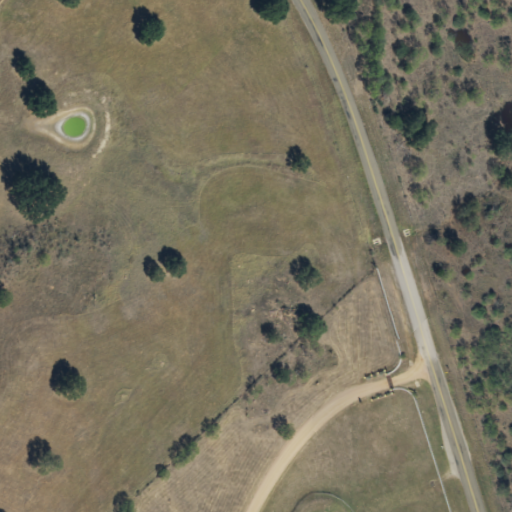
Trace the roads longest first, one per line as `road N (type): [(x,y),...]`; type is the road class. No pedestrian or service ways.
road 1 (tertiary): [(299,0),(363,147),(478,511)]
road 2 (residential): [(344,511),(430,361)]
